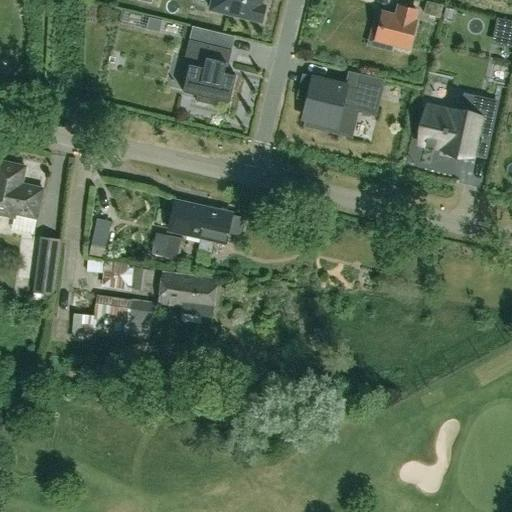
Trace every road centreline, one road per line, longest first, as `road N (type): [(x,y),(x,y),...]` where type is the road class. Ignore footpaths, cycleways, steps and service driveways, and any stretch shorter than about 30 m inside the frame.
road 1 (residential): [(511,238),(253,176)]
road 2 (residential): [(253,176),(0,121)]
road 3 (residential): [(295,0),(253,176)]
